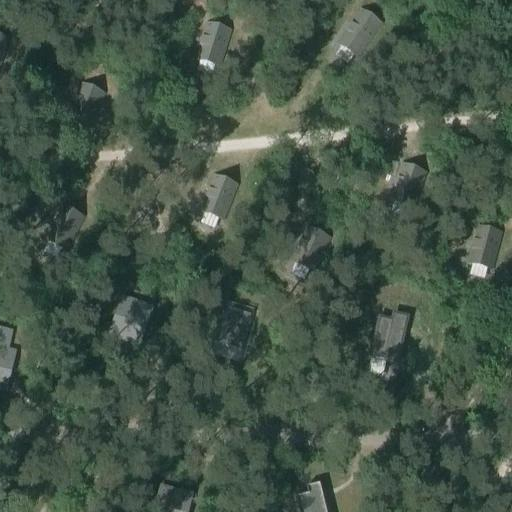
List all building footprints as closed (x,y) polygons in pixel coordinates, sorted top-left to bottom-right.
[(357,57),(378,24),(361,12),(338,45),(357,57)] [(218,65),(229,31),(208,25),(197,59),(218,65)] [(87,127),(101,95),(81,86),(68,119),(87,127)] [(412,207),(423,173),(403,166),(391,201),(412,207)] [(221,219),(235,186),(215,178),(201,211),(221,219)] [(65,250),(82,218),(62,208),(46,241),(65,250)] [(490,268),(500,234),(477,229),(469,263),(490,268)] [(312,271),(328,238),(308,230),(292,262),(312,271)] [(143,338),(153,308),(120,297),(106,336),(123,343),(127,332),(143,338)] [(402,348),(409,319),(374,311),(365,352),(383,356),(387,344),(402,348)] [(224,314),(213,357),(240,364),(249,328),(241,325),(242,319),(224,314)] [(7,351),(12,331),(0,327),(0,380),(8,382),(15,353),(7,351)] [(188,511),(193,495),(159,487),(152,511),(188,511)]
